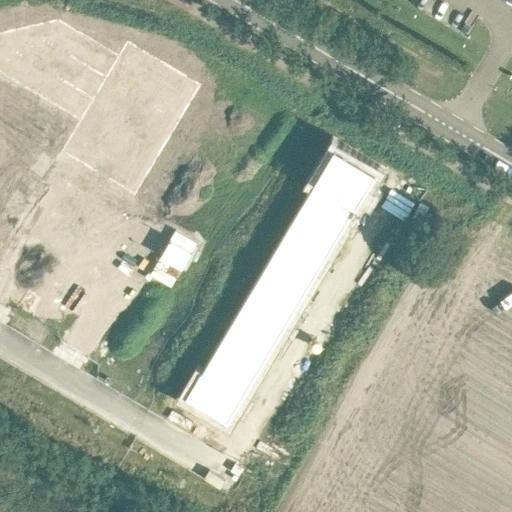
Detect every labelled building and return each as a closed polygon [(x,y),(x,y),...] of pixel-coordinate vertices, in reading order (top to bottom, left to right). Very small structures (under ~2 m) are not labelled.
[(0,71),(42,97),(41,99),(43,100),(44,98),(80,119),(61,151),(135,195),(201,84),(127,40),(118,55),(56,17),(53,18),(54,20),(0,31),(0,71)] [(335,145),(316,177),(358,202),(377,170),(335,145)] [(316,177),(304,198),(346,222),(358,202),(316,177)] [(304,198),(292,218),(333,243),(346,222),(304,198)] [(292,218),(280,239),(321,264),(333,243),(292,218)] [(280,239),(267,260),(309,284),(321,264),(280,239)] [(511,251),(493,282),(511,293),(511,251)] [(267,260),(255,280),(297,305),(309,284),(267,260)] [(255,280),(243,301),(284,326),(297,305),(255,280)] [(511,293),(493,282),(481,303),(511,322),(511,293)] [(243,301),(230,321),(272,346),(284,326),(243,301)] [(511,322),(481,303),(468,325),(509,349),(511,344),(511,322)] [(230,321),(218,342),(260,367),(272,346),(230,321)] [(468,325),(455,346),(497,371),(509,349),(468,325)] [(218,342),(206,363),(247,387),(260,367),(218,342)] [(455,346),(442,367),(484,392),(497,371),(455,346)] [(206,363),(187,395),(228,419),(247,387),(206,363)] [(442,367),(430,388),(471,413),(484,392),(442,367)] [(430,388),(417,410),(458,434),(471,413),(430,388)] [(417,410),(404,431),(445,456),(458,434),(417,410)] [(404,431),(391,452),(433,477),(445,456),(404,431)] [(391,452),(373,483),(414,508),(433,477),(391,452)]
